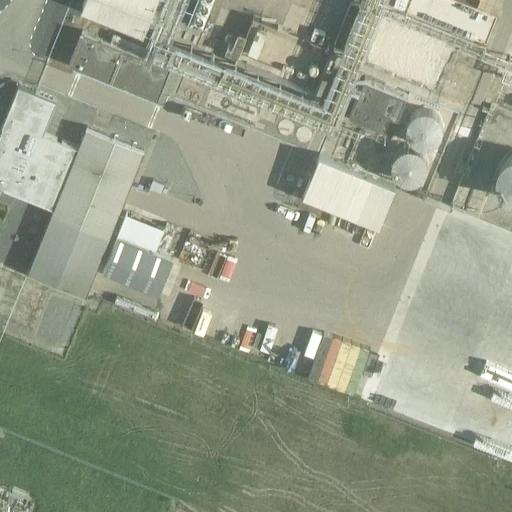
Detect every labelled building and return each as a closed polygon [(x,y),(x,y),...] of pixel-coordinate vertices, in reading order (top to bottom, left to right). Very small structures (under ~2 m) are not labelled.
[(156,0),(84,0),(83,4),(145,29),(156,0)] [(115,32),(111,41),(84,30),(71,62),(159,97),(172,66),(144,55),(148,45),(115,32)] [(289,82),(294,105),(325,109),(344,105),(346,105),(354,103),(352,92),(355,92),(350,71),(335,74),(332,60),(303,57),(323,52),(308,51),(300,52),(298,42),(319,38),(299,35),(290,37),(293,49),(289,82)] [(390,114),(400,117),(409,95),(366,77),(351,114),(385,127),(390,114)] [(87,125),(78,146),(44,132),(58,99),(20,83),(0,132),(0,198),(5,187),(54,206),(28,271),(87,294),(145,148),(87,125)] [(222,95),(220,94),(218,94),(216,95),(214,96),(213,98),(212,101),(213,103),(214,105),(216,106),(219,106),(221,106),(223,105),(224,103),(225,101),(225,98),(224,96),(222,95)] [(238,102),(236,101),(233,101),(231,102),(230,103),(228,105),(228,108),(229,110),(230,112),(232,113),(234,113),(237,113),(239,112),(240,110),(241,108),(241,105),(240,103),(238,102)] [(254,108),(251,107),(248,107),(246,108),(244,111),(244,113),(244,116),(246,118),(249,119),(252,119),(254,118),(256,116),(256,113),(256,110),(254,108)] [(433,109),(428,108),(423,108),(418,109),(414,112),(410,116),(408,120),(407,125),(408,130),(410,135),(413,139),(417,142),(422,144),(427,144),(431,143),(436,141),(440,138),(442,134),(444,129),(444,124),(443,119),(440,115),(437,111),(433,109)] [(291,122),(288,121),(285,121),(283,123),(281,125),(280,127),(280,130),(282,133),(284,134),(286,135),(289,135),(292,134),(293,132),(294,129),(294,126),(293,124),(291,122)] [(367,161),(381,166),(394,131),(381,126),(367,161)] [(307,129),(305,128),(302,128),(300,129),(299,131),(297,133),(297,135),(298,138),(299,140),(300,141),(303,142),(305,142),(307,141),(309,140),(310,138),(311,136),(311,134),(310,132),(309,130),(307,129)] [(417,147),(413,145),(409,145),(405,146),(401,148),(398,151),(395,154),(393,158),(393,162),(393,167),(394,171),(397,174),(400,177),(404,179),(408,180),(412,181),(416,180),(420,178),(423,175),(426,172),(428,168),(428,164),(428,159),(427,155),(424,152),(421,149),(417,147)] [(511,152),(510,154),(505,157),(502,160),(499,165),(497,170),(497,175),(497,180),(499,185),(501,190),(505,194),(509,197),(511,198),(511,152)] [(304,195),(380,225),(397,184),(321,153),(304,195)] [(118,234),(155,250),(165,228),(128,212),(118,234)] [(103,271),(159,293),(173,258),(118,235),(103,271)] [(484,412),(480,434),(503,439),(508,417),(484,412)]
